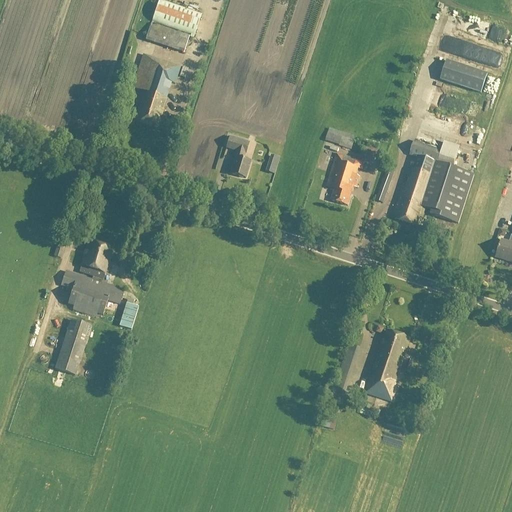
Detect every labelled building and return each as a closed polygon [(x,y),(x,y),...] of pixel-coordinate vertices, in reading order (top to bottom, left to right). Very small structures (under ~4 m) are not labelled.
[(192,39),(194,32),(200,15),(158,1),(150,23),(189,37),(189,38),(192,39)] [(164,32),(158,46),(179,54),(185,40),(164,32)] [(178,68),(141,57),(131,90),(143,94),(135,122),(156,128),(166,94),(168,95),(171,85),(173,86),(178,68)] [(487,77),(447,64),(441,83),(481,96),(487,77)] [(184,80),(187,69),(181,68),(178,79),(184,80)] [(473,108),(421,91),(418,100),(470,117),(473,108)] [(349,150),(353,139),(327,131),(324,143),(349,150)] [(473,133),(470,142),(476,144),(479,135),(473,133)] [(247,145),(228,139),(225,150),(234,153),(231,163),(232,164),(228,176),(243,181),(249,164),(242,161),(243,156),(244,156),(247,145)] [(370,159),(373,141),(362,140),(360,158),(370,159)] [(440,152),(413,143),(409,155),(416,157),(411,172),(407,171),(391,221),(415,228),(418,218),(421,219),(424,210),(430,212),(429,216),(457,225),(472,176),(451,170),(458,149),(443,144),(440,152)] [(360,171),(362,164),(335,155),(324,189),(333,192),(330,201),(346,207),(352,188),(354,189),(358,179),(355,177),(357,171),(360,171)] [(271,158),(266,173),(273,176),(278,161),(271,158)] [(382,206),(392,174),(385,172),(374,204),(382,206)] [(511,229),(507,245),(500,243),(494,260),(511,265),(511,229)] [(65,242),(62,241),(56,258),(60,259),(65,242)] [(101,285),(110,251),(87,245),(79,275),(91,278),(90,282),(64,274),(60,288),(71,291),(66,307),(72,309),(71,312),(95,319),(95,317),(101,318),(106,303),(118,306),(123,292),(101,285)] [(129,331),(137,308),(131,307),(125,305),(118,328),(129,331)] [(73,377),(90,329),(70,322),(53,370),(73,377)] [(101,348),(105,349),(106,345),(103,344),(105,336),(90,331),(86,343),(101,348)] [(393,386),(408,340),(385,332),(383,340),(382,340),(379,347),(380,347),(371,373),(374,374),(372,380),(369,379),(364,394),(390,403),(395,387),(393,386)] [(357,350),(348,347),(332,395),(341,398),(357,350)] [(412,363),(406,361),(403,371),(409,373),(412,363)] [(334,424),(323,421),(321,429),(332,432),(334,424)]
